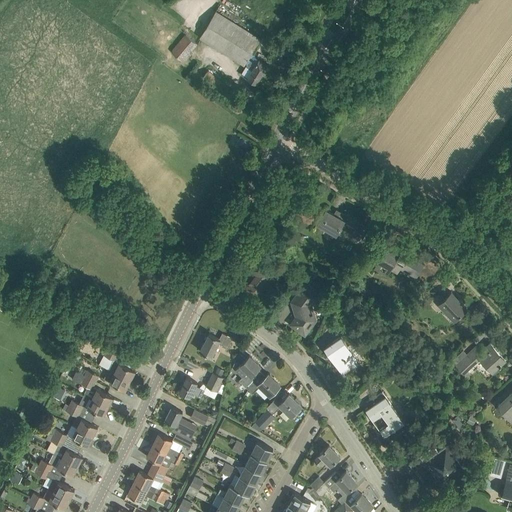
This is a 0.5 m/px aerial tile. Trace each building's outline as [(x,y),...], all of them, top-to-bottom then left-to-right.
[(200,36),(245,64),(260,38),(216,11),(200,36)] [(198,43),(186,33),(171,50),(184,60),(198,43)] [(242,74),(256,83),(268,64),(253,55),(242,74)] [(221,96),(228,87),(208,70),(200,79),(221,96)] [(241,136),(238,140),(246,146),(249,142),(241,136)] [(326,208),(317,223),(336,234),(344,221),(356,228),(353,234),(360,238),(367,226),(340,210),(337,215),(326,208)] [(371,235),(367,232),(362,240),(367,243),(371,235)] [(401,267),(416,276),(424,261),(408,252),(411,248),(410,248),(409,248),(410,247),(409,247),(409,248),(408,247),(408,246),(407,247),(404,245),(404,244),(399,253),(386,245),(374,267),(387,274),(391,268),(398,272),(401,267)] [(263,299),(265,297),(269,291),(266,289),(278,273),(260,250),(245,262),(252,271),(253,270),(255,273),(252,278),(251,277),(243,287),(259,299),(260,297),(263,299)] [(300,276),(287,293),(292,296),(305,279),(300,276)] [(295,309),(300,313),(292,323),(305,333),(309,327),(310,329),(314,323),(313,322),(315,319),(310,315),(308,310),(314,303),(313,301),(319,293),(307,283),(300,292),(298,291),(292,299),(293,300),(292,302),(295,309)] [(440,291),(430,301),(438,309),(443,305),(456,318),(467,307),(466,307),(452,291),(451,291),(445,297),(440,291)] [(415,331),(409,325),(405,330),(410,335),(415,331)] [(200,350),(205,352),(212,356),(218,342),(228,347),(233,337),(222,332),(219,338),(209,332),(200,350)] [(78,338),(85,342),(88,336),(80,333),(78,338)] [(357,360),(341,335),(325,346),(324,346),(342,373),(343,373),(341,370),(357,360)] [(491,342),(482,350),(477,345),(456,364),(464,372),(480,358),(492,371),(506,359),(491,342)] [(104,354),(108,356),(106,359),(112,362),(109,368),(115,371),(131,379),(136,370),(116,360),(119,354),(107,348),(104,354)] [(261,365),(250,354),(235,369),(242,376),(239,379),(246,387),(252,381),(257,375),(254,372),(261,365)] [(215,372),(222,376),(224,370),(218,367),(215,372)] [(109,368),(104,377),(126,389),(131,379),(115,371),(109,368)] [(85,374),(96,380),(99,375),(88,369),(85,374)] [(85,374),(76,370),(72,378),(87,386),(84,393),(104,403),(108,405),(113,396),(94,386),(96,380),(85,374)] [(213,371),(206,385),(218,391),(225,377),(213,371)] [(252,381),(246,387),(252,392),(260,385),(270,395),(281,384),(268,372),(261,379),(257,375),(252,381)] [(196,384),(198,382),(187,376),(179,391),(190,396),(193,392),(201,396),(205,389),(196,384)] [(278,387),(271,394),(274,398),(281,390),(278,387)] [(385,436),(404,423),(382,391),(375,396),(378,400),(366,408),(373,419),(382,413),(389,423),(386,425),(385,424),(383,425),(384,426),(380,429),(385,436)] [(511,391),(498,404),(509,415),(511,412),(511,391)] [(289,392),(286,396),(280,402),(275,397),(267,406),(269,407),(274,412),(281,405),(291,415),(301,404),(289,392)] [(84,393),(79,402),(66,396),(64,401),(66,402),(81,410),(84,405),(103,415),(108,405),(104,403),(84,393)] [(81,410),(66,402),(63,408),(67,410),(76,415),(78,416),(78,415),(81,410)] [(465,403),(460,406),(464,412),(469,409),(465,403)] [(180,433),(184,435),(191,421),(181,416),(183,411),(172,405),(165,419),(175,424),(173,430),(180,433)] [(274,412),(269,407),(257,419),(265,426),(276,414),(274,412)] [(447,412),(451,416),(456,413),(452,408),(447,412)] [(204,422),(207,416),(195,409),(191,416),(204,422)] [(477,418),(470,414),(467,421),(473,424),(477,418)] [(98,425),(82,417),(76,427),(89,433),(93,435),(98,425)] [(54,434),(66,440),(69,435),(88,445),(93,435),(89,433),(76,427),(71,424),(67,433),(57,428),(54,434)] [(53,452),(74,462),(78,465),(83,455),(63,445),(66,440),(54,434),(49,431),(46,438),(51,440),(59,443),(54,452),(53,452)] [(157,446),(181,458),(184,453),(170,445),(173,439),(159,432),(153,443),(157,446)] [(180,433),(176,440),(190,447),(194,440),(184,435),(180,433)] [(236,439),(234,443),(243,448),(246,444),(236,439)] [(258,440),(251,452),(263,458),(267,460),(273,448),(258,440)] [(155,459),(151,466),(165,473),(172,460),(178,463),(181,458),(157,446),(153,443),(147,455),(155,459)] [(241,452),(243,448),(234,443),(232,448),(241,452)] [(325,459),(331,465),(340,455),(329,444),(320,453),(320,454),(314,459),(319,464),(325,459)] [(438,451),(433,445),(409,463),(423,481),(415,469),(425,462),(438,479),(436,480),(439,485),(463,467),(446,445),(438,451)] [(42,458),(39,464),(51,470),(51,469),(62,475),(64,470),(73,474),(78,465),(74,462),(53,452),(48,461),(42,458)] [(263,458),(251,452),(246,463),(257,469),(261,471),(267,460),(263,458)] [(501,477),(501,475),(506,460),(495,457),(491,472),(491,474),(501,477)] [(36,470),(39,464),(34,461),(31,468),(36,470)] [(225,462),(223,466),(232,471),(234,466),(226,461),(225,462)] [(240,474),(240,475),(251,480),(256,483),(261,471),(257,469),(246,463),(240,474)] [(51,470),(39,464),(36,470),(35,472),(47,478),(48,475),(53,478),(48,487),(66,496),(70,498),(75,489),(59,480),(62,475),(51,469),(51,470)] [(511,464),(510,464),(502,494),(510,496),(507,509),(511,510),(511,464)] [(138,483),(168,498),(170,493),(151,483),(154,477),(162,480),(165,473),(151,466),(148,473),(140,469),(134,481),(138,483)] [(232,471),(223,466),(221,471),(230,475),(232,471)] [(15,481),(20,473),(13,470),(9,478),(15,481)] [(351,494),(357,488),(354,485),(357,481),(346,470),(340,475),(336,470),(325,481),(325,480),(315,489),(320,496),(321,497),(331,487),(332,489),(334,490),(337,488),(343,494),(339,499),(342,502),(344,500),(345,501),(351,494)] [(246,492),(250,494),(251,493),(252,493),(255,488),(253,488),(256,483),(251,480),(240,475),(240,474),(234,486),(230,484),(246,492)] [(195,475),(193,479),(201,484),(204,479),(195,475)] [(315,489),(325,480),(319,475),(310,484),(314,488),(315,489)] [(201,484),(193,479),(190,484),(199,488),(201,484)] [(134,481),(127,493),(142,500),(145,494),(165,503),(168,498),(138,483),(134,481)] [(224,495),(240,503),(246,492),(230,484),(227,491),(220,488),(218,493),(224,496),(224,495)] [(208,495),(189,486),(187,491),(205,500),(208,495)] [(34,491),(31,497),(43,503),(46,498),(65,508),(70,498),(66,496),(48,487),(44,496),(34,491)] [(314,488),(310,491),(316,500),(320,496),(315,489),(314,488)] [(303,511),(304,511),(311,501),(295,492),(294,493),(295,493),(289,504),(303,511)] [(229,511),(235,511),(240,503),(224,495),(224,496),(218,493),(213,503),(219,506),(229,511)] [(362,493),(358,496),(352,503),(350,506),(345,501),(344,500),(342,502),(332,511),(364,511),(373,504),(362,493)] [(43,503),(31,497),(28,503),(38,507),(35,511),(47,511),(40,508),(43,503)] [(183,497),(181,502),(190,506),(192,502),(183,497)] [(167,499),(165,503),(164,503),(164,504),(170,508),(173,502),(167,499)] [(190,506),(181,502),(179,506),(188,511),(190,506)]
